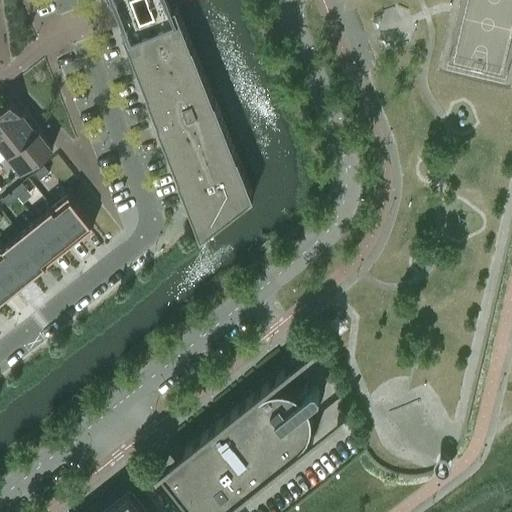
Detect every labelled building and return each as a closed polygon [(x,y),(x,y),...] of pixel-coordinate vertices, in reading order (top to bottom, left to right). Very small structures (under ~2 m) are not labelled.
[(141,16),(124,23),(124,24),(122,25),(124,30),(123,30),(148,93),(147,93),(158,121),(157,122),(179,178),(178,178),(201,235),(253,194),(238,155),(237,155),(215,99),(214,99),(192,44),(176,4),(172,5),(172,4),(155,11),(154,10),(141,15),(141,16)] [(0,133),(25,115),(11,98),(0,106),(0,133)] [(0,133),(0,142),(8,153),(40,128),(39,128),(37,130),(25,115),(0,133)] [(53,145),(40,128),(8,153),(22,170),(53,145)] [(40,177),(50,169),(44,162),(34,170),(40,177)] [(12,188),(18,195),(28,187),(22,180),(12,188)] [(18,195),(12,188),(2,196),(8,203),(18,195)] [(69,191),(51,205),(76,237),(94,223),(69,191)] [(60,249),(76,237),(51,205),(35,218),(60,249)] [(35,218),(19,231),(44,262),(60,249),(35,218)] [(28,275),(44,262),(19,231),(3,243),(28,275)] [(3,243),(0,245),(0,272),(12,288),(28,275),(3,243)] [(0,297),(12,288),(0,272),(0,297)] [(319,388),(317,384),(316,384),(315,383),(314,383),(313,383),(312,384),(309,386),(306,382),(297,389),(295,388),(290,386),(283,385),(277,384),(271,386),(265,388),(260,391),(258,388),(155,469),(157,472),(161,468),(196,511),(217,511),(230,502),(303,444),(300,441),(304,437),(308,432),(310,426),(312,420),(312,414),(311,408),(310,406),(319,399),(316,395),(319,393),(319,392),(320,391),(320,390),(320,389),(319,388)] [(147,511),(130,489),(100,511),(147,511)]
